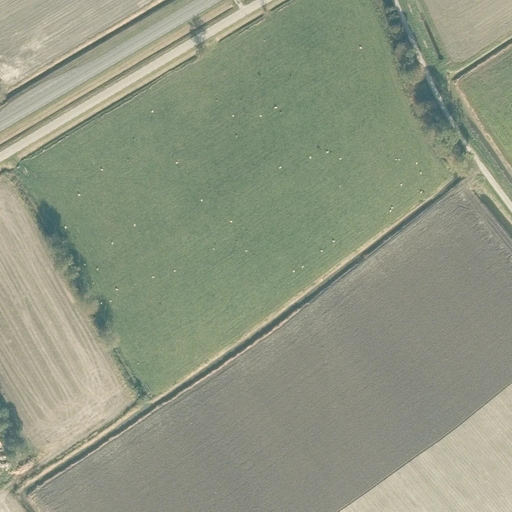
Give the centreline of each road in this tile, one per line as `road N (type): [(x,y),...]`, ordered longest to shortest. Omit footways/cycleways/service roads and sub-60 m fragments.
road 1 (unclassified): [(0,157),(264,0)]
road 2 (primary): [(0,122),(207,0)]
road 3 (unclassified): [(511,207),(455,129),(394,0)]
